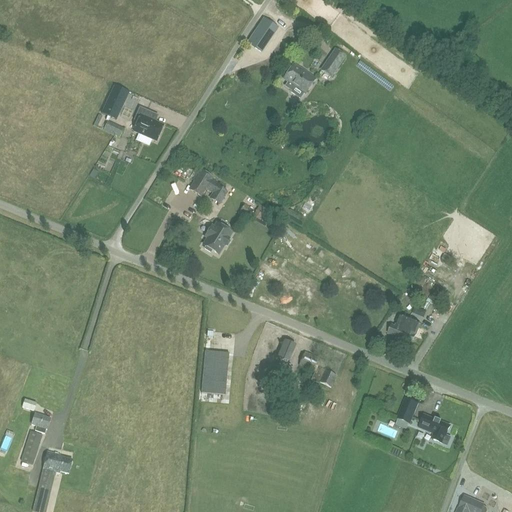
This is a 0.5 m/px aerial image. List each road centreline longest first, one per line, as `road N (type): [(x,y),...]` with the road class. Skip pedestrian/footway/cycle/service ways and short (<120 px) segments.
road 1 (unclassified): [(511,412),(107,249)]
road 2 (unclassified): [(107,249),(267,0)]
